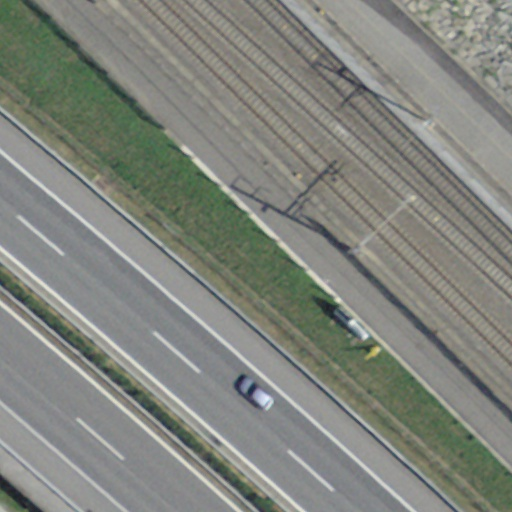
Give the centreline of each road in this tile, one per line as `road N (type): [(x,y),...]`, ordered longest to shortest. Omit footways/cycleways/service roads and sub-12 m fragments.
road 1 (motorway): [(342,511),(0,208)]
road 2 (motorway): [(0,360),(170,511)]
